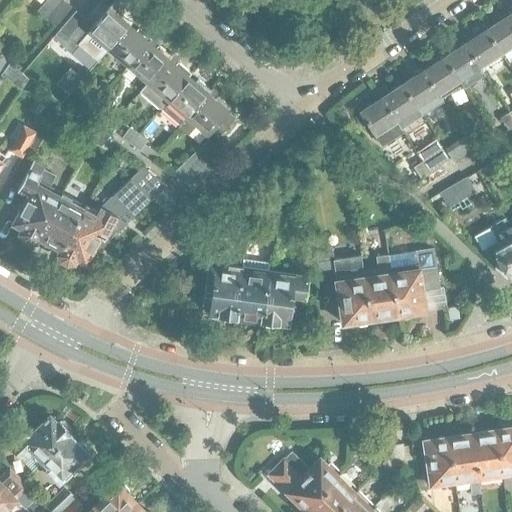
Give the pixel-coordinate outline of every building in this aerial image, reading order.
[(46,0),(38,10),(47,17),(61,0),(46,0)] [(55,24),(71,6),(63,0),(61,0),(47,17),(55,24)] [(109,48),(132,22),(119,11),(117,14),(109,7),(93,26),(85,19),(69,37),(60,28),(53,37),(71,52),(78,44),(89,31),(109,48)] [(69,37),(85,19),(76,10),(60,28),(69,37)] [(501,53),(511,45),(511,23),(507,16),(485,29),(501,53)] [(128,66),(152,39),(139,28),(136,30),(130,25),(132,22),(109,48),(128,66)] [(480,66),(501,53),(485,29),(465,43),(480,66)] [(148,83),(171,56),(159,45),(156,47),(150,42),(152,39),(128,66),(148,83)] [(444,56),(460,80),(464,87),(485,73),(480,66),(465,43),(444,56)] [(167,99),(191,73),(178,62),(176,64),(169,59),(172,56),(171,56),(148,83),(141,92),(160,109),(167,99)] [(438,94),(460,80),(444,56),(423,70),(438,94)] [(28,78),(22,73),(10,62),(1,74),(22,89),(28,78)] [(418,107),(438,94),(423,70),(402,83),(418,107)] [(187,116),(211,90),(198,79),(195,81),(189,76),(191,73),(167,99),(160,109),(168,100),(187,116)] [(422,114),(418,107),(402,83),(389,92),(385,86),(378,91),(382,97),(381,97),(396,121),(401,128),(422,114)] [(99,105),(105,95),(94,87),(87,97),(99,105)] [(230,107),(217,95),(215,98),(209,93),(211,90),(187,116),(179,125),(189,134),(196,124),(207,134),(212,128),(218,134),(233,116),(227,111),(230,107)] [(99,105),(107,110),(114,101),(105,95),(99,105)] [(375,135),(396,121),(381,97),(360,111),(361,112),(355,116),(361,127),(368,123),(375,135)] [(511,114),(510,111),(509,111),(500,117),(508,130),(511,127),(511,114)] [(88,125),(107,139),(115,127),(97,113),(88,125)] [(22,158),(25,153),(34,136),(37,131),(23,124),(9,150),(22,158)] [(132,145),(140,134),(130,127),(122,138),(132,145)] [(466,136),(474,149),(484,142),(476,129),(466,136)] [(132,145),(140,150),(148,140),(140,134),(132,145)] [(474,149),(466,136),(457,142),(452,134),(440,142),(453,161),(464,153),(465,154),(474,149)] [(47,163),(35,157),(43,141),(34,136),(25,153),(34,158),(30,168),(18,190),(27,196),(16,214),(19,215),(15,222),(24,227),(21,232),(23,233),(24,238),(30,241),(35,240),(36,240),(63,192),(62,192),(50,185),(56,174),(44,169),(47,163)] [(422,161),(430,173),(440,167),(439,165),(449,159),(451,162),(453,161),(440,142),(439,143),(436,138),(425,145),(432,155),(422,161)] [(215,167),(225,157),(208,139),(198,149),(215,167)] [(207,175),(215,167),(198,149),(190,157),(207,175)] [(199,183),(207,175),(190,157),(181,165),(199,183)] [(430,173),(422,161),(413,166),(421,179),(430,173)] [(192,189),(199,183),(181,165),(172,174),(192,189)] [(486,165),(478,170),(486,184),(494,179),(492,176),(486,165)] [(117,232),(167,184),(142,167),(101,206),(102,207),(99,213),(87,206),(60,253),(61,254),(63,259),(67,262),(73,261),(76,262),(78,257),(86,262),(90,255),(92,256),(103,237),(107,239),(113,229),(117,232)] [(87,206),(68,195),(75,181),(69,178),(62,192),(63,192),(36,240),(60,253),(87,206)] [(465,178),(438,193),(446,209),(474,193),(465,178)] [(510,225),(509,225),(505,218),(491,225),(500,241),(487,248),(488,251),(492,259),(496,262),(500,260),(510,278),(511,276),(511,228),(510,225)] [(274,250),(276,237),(277,236),(261,223),(259,226),(273,238),(268,246),(274,250)] [(315,247),(318,271),(336,269),(332,244),(315,247)] [(236,317),(242,269),(229,267),(230,258),(227,258),(229,250),(220,248),(219,256),(210,255),(203,301),(210,302),(208,314),(220,316),(224,320),(231,321),(235,317),(236,317)] [(426,311),(423,290),(439,287),(433,248),(416,250),(416,251),(388,255),(397,315),(399,315),(404,320),(410,319),(413,313),(426,311)] [(397,315),(388,255),(377,256),(379,270),(364,272),(371,319),(397,315)] [(262,321),(269,273),(242,269),(236,317),(262,321)] [(306,298),(308,284),(308,274),(295,272),(294,277),(269,273),(262,321),(263,321),(267,326),(273,327),(277,324),(277,323),(289,324),(293,296),(306,298)] [(369,319),(371,319),(364,272),(336,276),(343,323),(355,321),(359,326),(366,326),(369,319)] [(40,463),(69,435),(71,433),(68,431),(70,429),(70,427),(64,421),(59,421),(58,420),(56,421),(50,415),(29,435),(24,430),(8,445),(22,460),(32,471),(40,463)] [(511,426),(498,429),(505,477),(511,476),(511,426)] [(362,439),(361,427),(349,428),(350,440),(362,439)] [(480,481),(505,477),(498,429),(473,432),(480,481)] [(480,481),(473,432),(448,436),(455,484),(470,482),(472,494),(482,493),(480,481)] [(40,463),(47,470),(46,471),(58,483),(64,477),(66,479),(78,467),(76,466),(88,454),(86,452),(88,451),(87,450),(87,448),(80,441),(79,441),(78,440),(76,442),(69,435),(40,463)] [(432,488),(455,484),(448,436),(425,439),(432,488)] [(393,444),(397,466),(407,465),(403,442),(393,444)] [(384,468),(397,466),(393,444),(381,446),(381,447),(372,448),(375,464),(384,463),(384,468)] [(305,508),(338,475),(322,459),(303,477),(285,459),(269,475),(287,493),(289,491),(305,508)] [(334,511),(355,492),(338,475),(305,508),(303,509),(306,511),(334,511)] [(9,511),(6,508),(17,497),(0,479),(0,511),(9,511)] [(128,511),(136,504),(128,496),(129,491),(124,486),(119,487),(117,485),(89,511),(128,511)] [(65,486),(46,504),(53,511),(58,511),(75,496),(65,486)] [(368,511),(372,509),(355,492),(334,511),(368,511)] [(413,511),(415,511),(425,501),(419,495),(408,507),(413,511)] [(81,511),(87,507),(77,496),(60,511),(81,511)]
